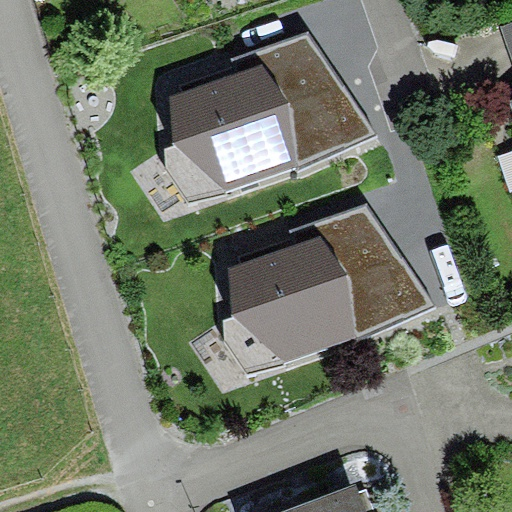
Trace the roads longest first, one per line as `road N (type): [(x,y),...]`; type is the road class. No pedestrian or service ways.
road 1 (residential): [(149,489),(3,0)]
road 2 (residential): [(149,489),(355,413),(398,426),(426,511)]
